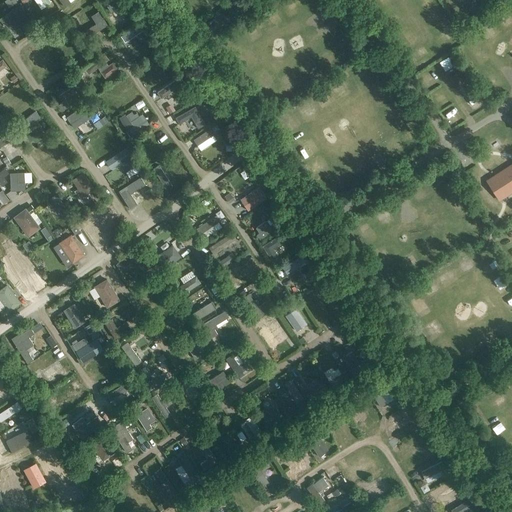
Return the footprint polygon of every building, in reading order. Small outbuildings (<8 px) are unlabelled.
[(48,0),(42,0),(38,3),(42,9),(51,2),(48,0)] [(103,0),(111,12),(129,0),(128,0),(103,0)] [(290,0),(287,0),(284,3),(291,15),(297,11),(290,0)] [(28,10),(33,7),(28,1),(24,4),(28,10)] [(0,17),(0,19),(4,26),(9,22),(14,29),(27,20),(17,5),(0,17)] [(431,12),(437,23),(446,17),(441,7),(431,12)] [(273,30),(283,23),(273,9),(263,17),(273,30)] [(504,24),(511,19),(508,12),(500,17),(504,24)] [(106,23),(103,18),(83,31),(86,35),(106,23)] [(124,41),(143,29),(146,35),(152,31),(144,20),(120,36),(123,41),(124,41)] [(246,29),(253,40),(263,34),(256,23),(246,29)] [(450,23),(439,30),(445,39),(456,32),(450,23)] [(493,23),(486,27),(491,34),(497,29),(493,23)] [(63,48),(67,53),(81,41),(77,36),(63,48)] [(353,41),(342,47),(348,58),(359,52),(353,41)] [(22,53),(33,70),(51,59),(40,42),(22,53)] [(431,48),(421,54),(427,63),(436,58),(431,48)] [(331,51),(322,57),(330,71),(340,65),(331,51)] [(473,59),(480,70),(493,62),(486,51),(473,59)] [(101,71),(106,77),(117,68),(113,62),(107,66),(104,62),(108,60),(103,54),(83,68),(88,74),(99,66),(102,70),(101,71)] [(310,83),(319,78),(311,63),(303,67),(307,74),(305,75),(310,83)] [(429,70),(419,74),(424,84),(434,79),(429,70)] [(263,88),(272,82),(267,75),(259,80),(263,88)] [(342,75),(333,82),(342,94),(351,87),(342,75)] [(291,76),(282,82),(290,96),(299,90),(291,76)] [(178,78),(158,91),(161,97),(182,84),(178,78)] [(492,91),(502,87),(498,78),(489,82),(492,91)] [(130,79),(124,84),(130,90),(135,85),(130,79)] [(82,89),(87,86),(84,81),(79,84),(82,89)] [(375,89),(380,99),(389,95),(384,85),(375,89)] [(115,97),(122,91),(118,86),(111,91),(115,97)] [(58,105),(61,110),(80,98),(73,87),(60,96),(63,102),(58,105)] [(434,93),(436,98),(446,92),(443,88),(434,93)] [(325,105),(334,101),(328,89),(319,94),(325,105)] [(475,91),(466,97),(474,109),(483,103),(475,91)] [(132,101),(128,95),(108,107),(113,114),(132,101)] [(167,95),(161,99),(170,113),(177,109),(167,95)] [(13,116),(31,104),(28,98),(9,111),(13,116)] [(386,107),(392,115),(404,106),(398,98),(386,107)] [(298,107),(304,116),(316,108),(310,99),(298,107)] [(76,125),(94,113),(87,103),(69,115),(76,125)] [(195,106),(176,117),(179,123),(191,116),(195,122),(202,119),(195,106)] [(39,115),(35,111),(18,124),(22,129),(39,115)] [(125,114),(119,117),(127,130),(126,130),(129,135),(148,124),(142,114),(139,116),(137,112),(133,114),(132,111),(125,115),(125,114)] [(290,125),(298,120),(293,111),(284,116),(290,125)] [(102,125),(109,121),(105,113),(97,117),(102,125)] [(204,121),(206,124),(212,120),(210,117),(209,118),(208,116),(204,118),(205,120),(204,121)] [(110,124),(89,137),(92,142),(113,129),(110,124)] [(201,149),(216,139),(209,129),(194,139),(201,149)] [(4,135),(0,137),(0,147),(8,142),(4,135)] [(132,135),(125,139),(127,143),(135,139),(132,135)] [(55,139),(35,151),(38,156),(46,151),(50,157),(62,150),(55,139)] [(404,139),(396,143),(401,153),(409,150),(404,139)] [(146,152),(151,160),(169,148),(164,140),(146,152)] [(126,148),(106,161),(111,169),(122,162),(127,163),(131,169),(137,165),(131,156),(126,148)] [(362,177),(373,171),(366,158),(355,164),(362,177)] [(312,172),(325,166),(322,159),(308,165),(312,172)] [(511,163),(486,180),(499,200),(511,191),(511,163)] [(131,169),(126,172),(129,177),(134,173),(140,170),(137,165),(131,169)] [(172,186),(159,165),(153,168),(167,189),(172,186)] [(246,179),(251,175),(246,168),(241,172),(246,179)] [(346,169),(337,175),(345,188),(354,182),(346,169)] [(24,172),(10,173),(11,190),(24,190),(24,172)] [(94,188),(83,172),(71,180),(82,196),(94,188)] [(118,190),(130,209),(137,204),(130,193),(145,183),(140,176),(118,190)] [(419,197),(427,192),(422,184),(414,190),(419,197)] [(248,209),(265,197),(259,187),(241,199),(248,209)] [(455,210),(466,203),(459,192),(448,199),(455,210)] [(56,194),(51,197),(67,219),(71,216),(56,194)] [(379,210),(389,223),(396,218),(386,204),(379,210)] [(458,212),(461,216),(469,211),(467,207),(458,212)] [(14,216),(28,235),(39,227),(25,208),(14,216)] [(96,214),(83,223),(96,244),(103,240),(99,232),(103,229),(97,220),(100,219),(96,214)] [(276,220),(273,216),(255,228),(259,233),(256,234),(259,239),(282,223),(279,218),(276,220)] [(204,239),(221,227),(217,222),(211,226),(208,221),(194,231),(201,241),(204,239)] [(354,226),(361,240),(371,235),(365,222),(354,226)] [(47,225),(42,228),(50,240),(54,237),(47,225)] [(75,234),(80,230),(76,225),(71,229),(75,234)] [(234,238),(231,232),(212,244),(216,250),(234,238)] [(59,243),(53,247),(66,267),(72,262),(72,263),(85,255),(71,234),(58,243),(59,243)] [(453,234),(444,239),(450,248),(458,243),(453,234)] [(262,246),(271,259),(277,255),(272,248),(283,241),(279,235),(262,246)] [(149,237),(144,240),(147,246),(152,242),(149,237)] [(29,251),(34,247),(30,241),(25,244),(29,251)] [(437,241),(427,244),(432,258),(442,254),(437,241)] [(181,257),(172,245),(156,257),(165,269),(181,257)] [(135,250),(116,264),(120,269),(134,259),(142,270),(147,267),(135,250)] [(16,264),(10,267),(21,283),(27,278),(34,288),(46,281),(27,254),(23,257),(18,251),(10,256),(16,264)] [(376,260),(381,268),(393,260),(388,252),(376,260)] [(412,252),(404,258),(413,271),(421,265),(412,252)] [(235,276),(255,260),(249,254),(230,270),(235,276)] [(282,264),(286,273),(310,263),(306,254),(282,264)] [(463,269),(475,263),(469,254),(458,260),(463,269)] [(490,273),(502,264),(496,257),(484,267),(490,273)] [(436,275),(443,283),(454,274),(447,266),(436,275)] [(291,274),(296,282),(306,276),(300,267),(291,274)] [(169,271),(163,275),(167,281),(173,276),(169,271)] [(202,283),(196,274),(174,288),(180,297),(202,283)] [(504,293),(511,286),(511,281),(506,275),(496,284),(504,293)] [(106,278),(94,286),(106,307),(119,299),(106,278)] [(141,289),(144,295),(162,284),(158,278),(141,289)] [(17,286),(22,293),(26,290),(21,283),(17,286)] [(0,300),(8,311),(19,303),(6,285),(0,289),(0,300)] [(248,294),(240,299),(253,318),(272,307),(267,300),(256,307),(248,294)] [(321,296),(309,303),(313,310),(325,303),(321,296)] [(215,308),(212,301),(191,314),(195,320),(215,308)] [(68,307),(65,309),(77,327),(79,325),(85,321),(74,303),(68,307)] [(295,308),(285,315),(296,331),(306,324),(295,308)] [(227,316),(224,311),(204,323),(211,336),(216,333),(213,328),(216,327),(214,324),(227,316)] [(277,346),(291,339),(279,317),(266,324),(277,346)] [(111,319),(105,323),(114,337),(128,328),(124,323),(117,328),(111,319)] [(30,327),(12,339),(27,362),(32,359),(26,350),(34,346),(28,337),(34,333),(30,327)] [(432,342),(445,334),(440,327),(427,335),(432,342)] [(484,349),(493,345),(487,328),(477,332),(484,349)] [(227,330),(220,334),(224,341),(231,338),(227,330)] [(206,351),(195,334),(183,341),(195,358),(206,351)] [(76,351),(75,351),(82,363),(103,350),(96,338),(86,344),(82,338),(72,345),(76,351)] [(133,359),(137,356),(127,341),(122,345),(133,359)] [(463,345),(470,359),(477,355),(470,342),(463,345)] [(57,345),(50,350),(57,359),(64,354),(57,345)] [(352,351),(345,355),(356,374),(379,360),(375,353),(363,360),(357,359),(352,351)] [(107,355),(88,367),(92,372),(110,361),(107,355)] [(244,363),(243,364),(237,355),(233,358),(231,355),(226,359),(238,377),(248,370),(244,363)] [(140,366),(135,370),(138,375),(143,372),(140,366)] [(324,371),(329,381),(342,373),(338,368),(334,370),(332,367),(324,371)] [(49,384),(66,374),(62,368),(61,368),(57,371),(45,378),(49,384)] [(218,390),(231,380),(223,369),(209,380),(218,390)] [(146,390),(166,377),(161,370),(142,383),(146,390)] [(301,382),(297,385),(304,396),(318,388),(310,376),(301,382)] [(0,393),(9,387),(5,381),(0,385),(0,393)] [(129,388),(126,382),(105,396),(109,401),(129,388)] [(195,398),(184,382),(178,385),(189,402),(195,398)] [(379,392),(383,390),(379,384),(369,390),(380,407),(386,404),(379,392)] [(66,410),(81,398),(76,392),(62,404),(66,410)] [(152,397),(165,417),(170,414),(165,406),(171,402),(168,398),(162,402),(157,394),(152,397)] [(22,407),(17,401),(0,413),(0,420),(1,422),(22,407)] [(280,422),(270,406),(259,413),(270,428),(280,422)] [(153,420),(146,408),(136,414),(146,430),(150,427),(148,424),(153,420)] [(399,441),(426,425),(421,416),(394,432),(399,441)] [(96,417),(86,424),(81,418),(72,425),(81,438),(100,423),(96,417)] [(261,433),(251,417),(240,424),(250,440),(261,433)] [(38,430),(32,418),(27,421),(32,433),(38,430)] [(127,442),(132,439),(121,421),(111,428),(126,452),(131,449),(127,442)] [(335,424),(340,433),(345,430),(340,421),(335,424)] [(228,430),(223,427),(215,444),(226,450),(229,444),(223,441),(228,430)] [(12,452),(32,442),(27,431),(6,441),(12,452)] [(91,441),(98,452),(95,454),(95,456),(98,460),(100,460),(102,459),(113,452),(102,434),(91,441)] [(408,457),(429,447),(423,434),(402,444),(408,457)] [(319,456),(324,452),(313,435),(308,438),(319,456)] [(204,470),(216,461),(213,455),(203,441),(197,445),(207,459),(200,464),(204,470)] [(59,472),(65,468),(52,448),(45,452),(59,472)] [(181,455),(174,460),(189,481),(183,485),(188,491),(200,482),(181,455)] [(270,466),(266,459),(251,468),(262,486),(268,482),(263,475),(264,470),(270,466)] [(312,464),(308,459),(290,471),(294,477),(312,464)] [(438,477),(447,472),(442,461),(422,471),(425,478),(436,472),(438,477)] [(375,468),(372,462),(357,472),(360,477),(375,468)] [(35,463),(24,470),(34,487),(45,481),(35,463)] [(174,490),(159,468),(154,471),(162,484),(156,488),(163,498),(174,490)] [(24,488),(16,473),(10,476),(18,491),(24,488)] [(324,499),(318,492),(328,485),(322,477),(312,484),(307,488),(320,506),(325,502),(324,499)] [(430,506),(445,497),(447,500),(457,494),(450,482),(424,497),(430,506)] [(384,484),(364,497),(369,504),(389,491),(384,484)] [(234,486),(229,489),(240,507),(245,504),(244,502),(248,499),(241,487),(236,490),(234,486)] [(137,511),(154,505),(147,489),(130,496),(137,511)] [(471,497),(451,510),(452,511),(463,511),(468,509),(469,511),(473,511),(477,510),(474,506),(476,505),(471,497)] [(383,508),(385,511),(400,511),(406,509),(399,498),(383,508)] [(186,511),(199,511),(209,505),(205,499),(186,511)] [(356,511),(350,502),(344,506),(347,511),(356,511)]
